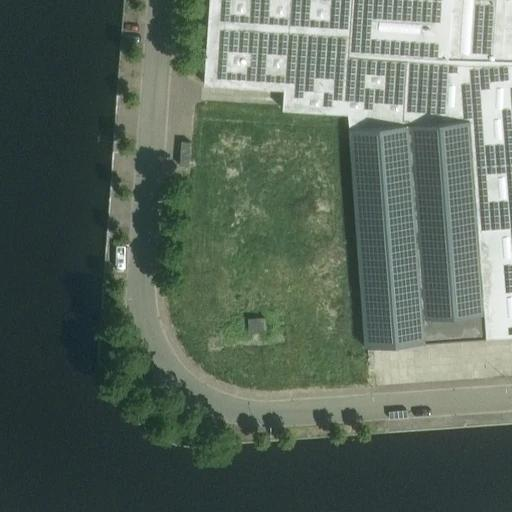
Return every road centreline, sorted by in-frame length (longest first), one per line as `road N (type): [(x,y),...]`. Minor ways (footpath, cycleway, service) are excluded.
road 1 (unclassified): [(143,325),(153,361),(179,390),(223,413),(511,399)]
road 2 (unclassified): [(143,325),(139,276),(158,0)]
